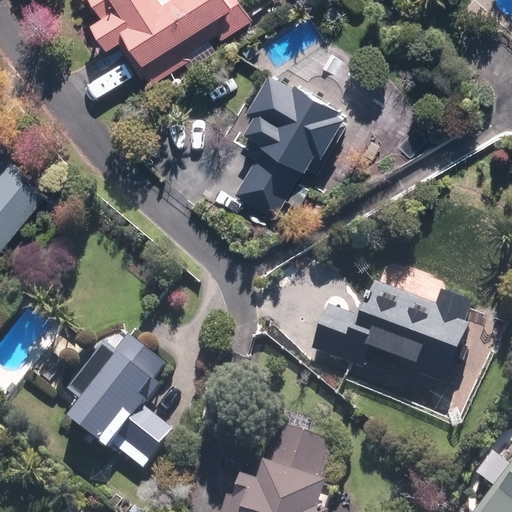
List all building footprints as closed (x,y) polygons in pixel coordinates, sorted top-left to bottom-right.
[(98,0),(108,15),(98,21),(114,47),(123,40),(147,77),(150,76),(155,83),(195,56),(192,51),(223,32),(226,38),(259,17),(247,0),(98,0)] [(349,106),(304,79),(302,83),(279,69),(256,107),(264,112),(254,128),(261,133),(251,151),(260,157),(239,193),(279,217),(309,166),(322,173),(352,122),(349,120),(353,113),(348,109),(349,106)] [(409,130),(409,146),(422,153),(434,146),(435,131),(422,123),(409,130)] [(0,262),(56,194),(38,180),(41,176),(15,155),(0,173),(0,262)] [(314,188),(303,181),(292,200),(302,206),(314,188)] [(442,303),(381,280),(372,306),(367,304),(363,315),(333,304),(317,348),(371,369),(379,347),(382,347),(376,365),(393,372),(399,354),(407,357),(404,366),(455,385),(477,323),(472,322),(479,302),(447,289),(442,303)] [(118,444),(148,468),(179,428),(149,405),(167,383),(160,378),(172,363),(135,333),(122,350),(111,340),(73,389),(88,401),(77,417),(115,447),(118,444)] [(335,438),(283,421),(269,465),(263,463),(258,477),(250,474),(243,497),(232,494),(226,511),(337,511),(338,511),(326,507),(335,480),(323,476),(335,438)] [(511,511),(511,469),(478,511),(511,511)] [(119,493),(111,503),(121,511),(130,511),(136,506),(119,493)]
